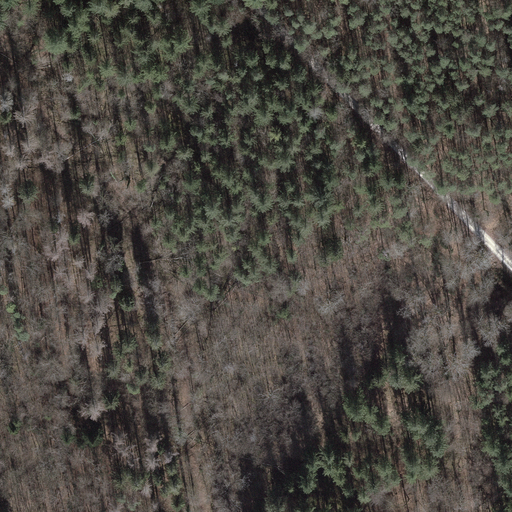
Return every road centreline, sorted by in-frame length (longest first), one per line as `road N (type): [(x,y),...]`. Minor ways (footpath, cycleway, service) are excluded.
road 1 (track): [(0,39),(45,117),(112,178),(160,272),(209,511)]
road 2 (track): [(241,511),(481,237)]
road 3 (track): [(387,0),(398,144)]
